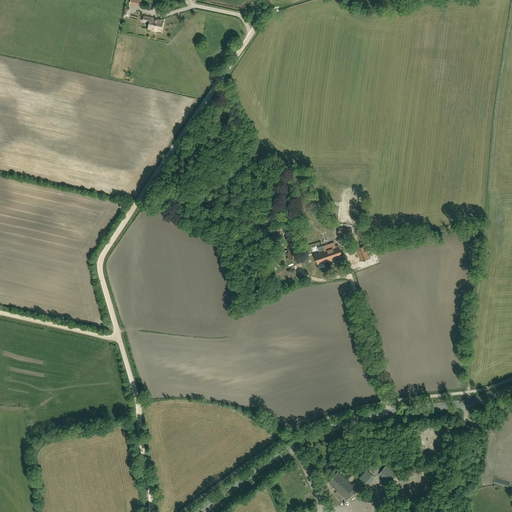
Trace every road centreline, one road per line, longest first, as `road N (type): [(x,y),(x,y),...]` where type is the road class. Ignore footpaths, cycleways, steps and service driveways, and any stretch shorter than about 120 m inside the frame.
road 1 (track): [(258,0),(255,27),(102,257),(119,338)]
road 2 (track): [(511,9),(469,392)]
road 3 (secondary): [(199,511),(311,436),(365,418),(467,403)]
road 4 (track): [(119,338),(139,409),(150,511)]
road 5 (track): [(347,265),(386,402)]
road 6 (track): [(119,338),(0,312)]
